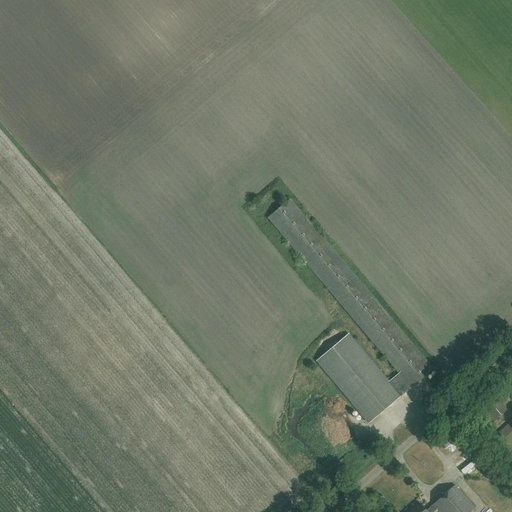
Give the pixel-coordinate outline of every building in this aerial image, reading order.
[(268,217),(399,373),(389,382),(348,334),(316,361),(369,423),(400,396),(411,387),(433,368),(290,199),(268,217)] [(486,427),(506,409),(492,393),(472,410),(486,427)] [(508,443),(511,439),(511,420),(499,432),(508,443)] [(452,452),(458,447),(457,439),(449,436),(443,441),(444,449),(452,452)] [(468,478),(485,479),(485,459),(468,459),(468,478)] [(434,504),(426,510),(420,503),(408,511),(432,511),(437,508),(440,511),(469,511),(475,507),(455,485),(433,504),(434,504)]
